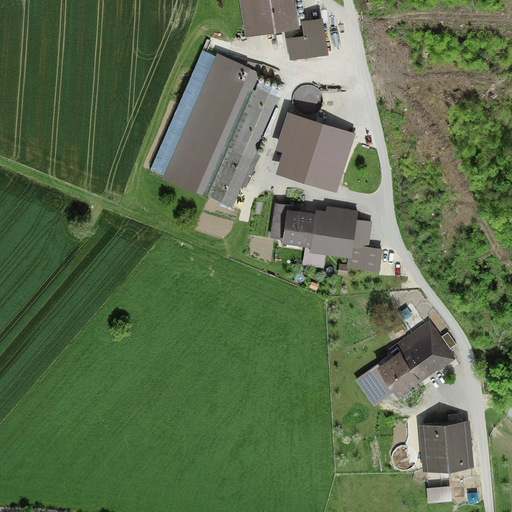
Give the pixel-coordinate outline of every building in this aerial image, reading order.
[(294,0),(238,0),(245,39),(300,30),(294,0)] [(323,20),(302,23),(303,37),(287,39),(290,62),(328,57),(323,20)] [(251,64),(218,50),(163,176),(196,190),(251,64)] [(256,85),(207,195),(232,206),(281,96),(256,85)] [(285,172),(303,178),(323,184),(325,178),(329,179),(343,135),(291,118),(283,144),(293,147),(285,172)] [(361,258),(363,259),(360,278),(373,280),(378,247),(363,245),(367,221),(355,219),(356,210),(326,206),(324,219),(291,214),(292,206),(275,203),(270,237),(310,242),(309,249),(349,255),(361,256),(361,258)] [(392,386),(396,391),(450,352),(428,321),(389,349),(392,354),(361,376),(376,398),(392,386)] [(422,425),(426,468),(466,464),(463,432),(457,433),(456,422),(422,425)]
